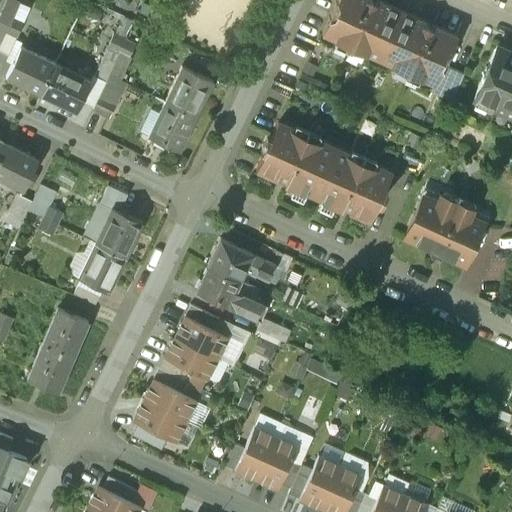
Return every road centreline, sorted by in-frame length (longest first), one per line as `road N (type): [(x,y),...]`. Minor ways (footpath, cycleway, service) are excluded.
road 1 (residential): [(511,328),(199,189)]
road 2 (residential): [(78,435),(190,204)]
road 3 (residential): [(199,189),(295,0)]
road 4 (residential): [(190,204),(0,118)]
road 5 (residential): [(247,511),(78,435)]
